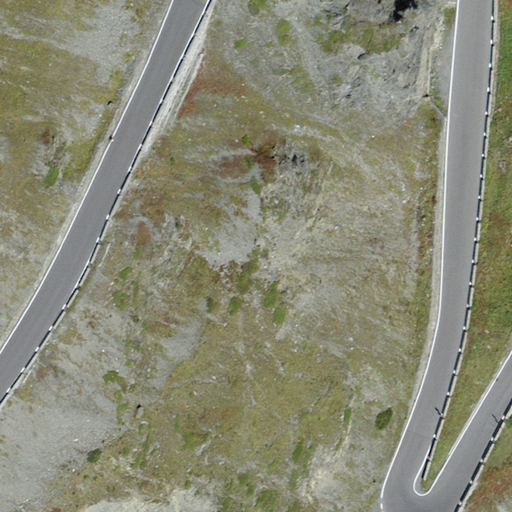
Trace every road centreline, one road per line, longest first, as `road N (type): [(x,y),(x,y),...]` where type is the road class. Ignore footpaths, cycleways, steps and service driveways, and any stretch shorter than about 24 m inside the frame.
road 1 (secondary): [(403,511),(398,487),(447,339),(475,0)]
road 2 (secondary): [(190,0),(68,269),(0,376)]
road 3 (secondary): [(511,376),(427,511)]
